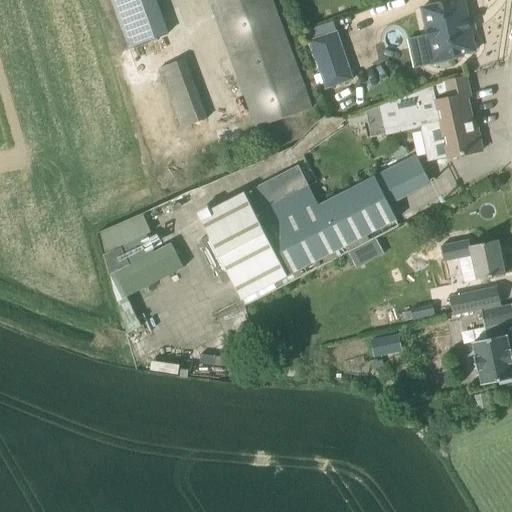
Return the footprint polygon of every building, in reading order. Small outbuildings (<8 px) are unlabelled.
[(110,0),(128,49),(167,37),(153,0),(110,0)] [(209,0),(257,128),(312,108),(271,0),(209,0)] [(446,57),(447,61),(462,57),(461,54),(475,51),(463,0),(454,0),(421,8),(427,35),(434,33),(440,58),(446,57)] [(308,28),(311,38),(336,29),(332,19),(308,28)] [(311,38),(307,40),(325,90),(354,79),(336,29),(311,38)] [(182,127),(207,119),(185,59),(160,68),(182,127)] [(370,137),(385,134),(442,122),(449,158),(482,150),(479,133),(475,134),(467,95),(470,95),(466,76),(442,81),(442,83),(379,106),(365,111),(370,137)] [(319,205),(300,167),(202,218),(244,298),(397,219),(389,204),(431,183),(417,155),(319,205)] [(383,254),(376,240),(351,253),(358,267),(383,254)] [(472,255),(477,280),(506,273),(498,240),(471,246),(470,240),(452,244),(455,259),(472,255)] [(104,255),(118,302),(139,292),(122,247),(104,255)] [(450,298),(454,314),(501,304),(498,287),(450,298)] [(511,304),(481,311),(484,327),(487,326),(490,338),(503,335),(501,323),(511,320),(511,304)] [(507,334),(487,339),(471,342),(480,385),(499,381),(500,384),(511,381),(511,349),(510,350),(507,334)] [(375,356),(390,353),(387,335),(371,338),(375,356)] [(266,344),(270,353),(281,349),(278,340),(266,344)]
